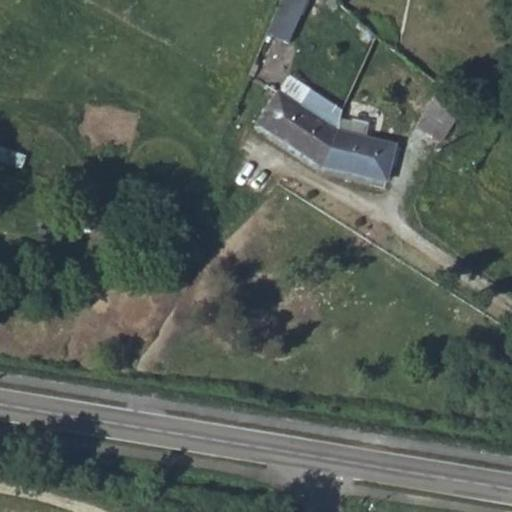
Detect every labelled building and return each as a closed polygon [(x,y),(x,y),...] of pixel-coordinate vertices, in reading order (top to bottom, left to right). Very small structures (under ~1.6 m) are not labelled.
[(308,0),(281,0),(268,31),(292,39),(308,0)] [(254,123),(321,167),(336,130),(338,125),(343,111),(308,89),(298,106),(276,92),(254,123)] [(441,96),(424,90),(411,122),(430,129),(441,96)] [(362,127),(338,125),(336,130),(321,167),(319,171),(385,182),(394,144),(360,140),(362,127)] [(0,160),(5,162),(10,140),(0,137),(0,160)]
